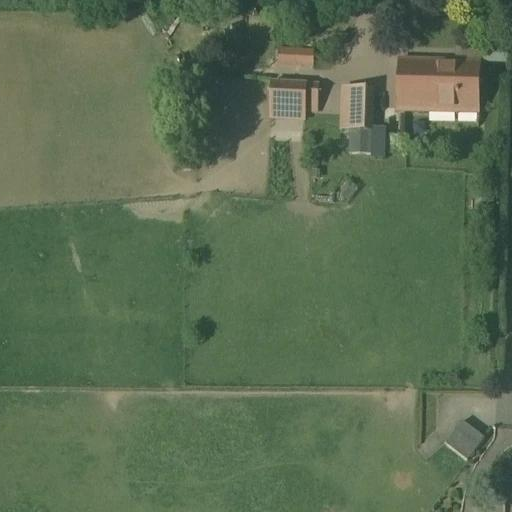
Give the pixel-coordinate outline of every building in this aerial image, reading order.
[(281,58),(281,67),(316,68),(316,58),(281,58)] [(481,64),(400,62),(398,113),(479,115),(481,64)] [(319,87),(273,84),(271,120),(305,121),(306,107),(318,107),(319,87)] [(372,94),(346,92),(345,133),(371,134),(372,94)] [(485,439),(463,423),(446,445),(468,462),(485,439)]
